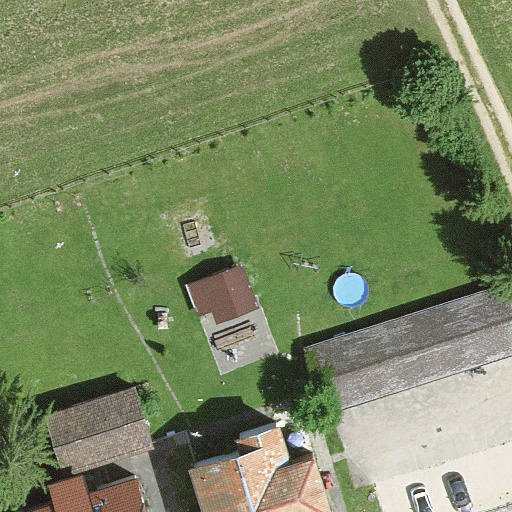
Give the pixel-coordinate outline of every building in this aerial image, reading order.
[(206,312),(260,299),(250,258),(196,270),(206,312)] [(511,305),(504,280),(304,346),(328,420),(511,359),(511,305)] [(131,372),(37,405),(64,485),(126,464),(159,452),(131,372)] [(511,426),(507,412),(460,427),(470,456),(511,441),(511,426)] [(233,450),(185,464),(198,511),(329,511),(312,453),(287,461),(276,425),(230,439),(233,450)] [(12,503),(15,511),(142,511),(126,464),(64,485),(12,503)]
